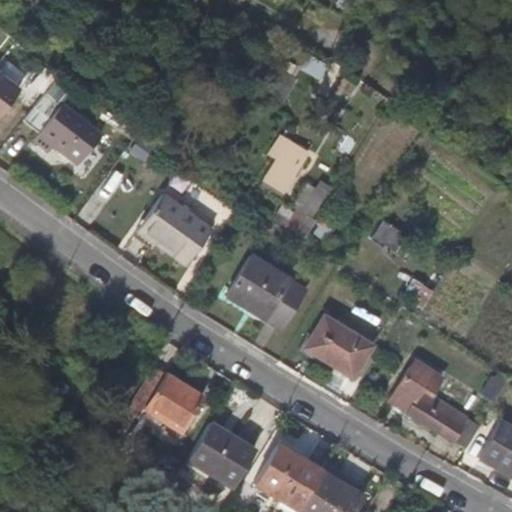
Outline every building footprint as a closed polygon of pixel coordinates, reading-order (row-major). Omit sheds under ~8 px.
[(298,73),(317,80),(323,63),(304,57),(298,73)] [(324,71),(310,91),(334,108),(348,89),(324,71)] [(0,74),(0,115),(20,90),(0,74)] [(49,92),(26,120),(42,134),(38,140),(53,153),(58,147),(81,166),(105,136),(67,104),(65,106),(49,92)] [(305,152),(287,140),(262,181),(280,193),(291,176),(294,178),(301,168),(297,165),(305,152)] [(113,202),(128,162),(113,156),(97,196),(113,202)] [(323,201),(312,195),(302,210),(314,217),(323,201)] [(129,239),(146,252),(178,274),(203,237),(154,203),(129,239)] [(270,223),(294,238),(305,220),(282,205),(270,223)] [(384,248),(393,233),(381,226),(372,240),(384,248)] [(403,239),(393,233),(384,248),(394,254),(403,239)] [(143,256),(146,252),(129,239),(125,244),(143,256)] [(285,279),(247,257),(223,298),(279,330),(299,294),(282,284),(285,279)] [(410,280),(403,291),(421,303),(429,292),(410,280)] [(371,347),(323,317),(303,347),(352,378),(371,347)] [(421,391),(431,375),(432,373),(413,362),(388,402),(464,450),(477,426),(441,403),(451,385),(442,378),(431,397),(425,393),(421,391)] [(493,402),(508,377),(497,372),(483,396),(493,402)] [(435,377),(431,375),(421,391),(425,393),(435,377)] [(199,398),(164,377),(143,412),(178,433),(199,398)] [(511,429),(500,422),(477,461),(511,482),(511,429)] [(251,451),(206,423),(185,459),(231,487),(251,451)] [(294,510),(318,472),(276,447),(253,485),(294,510)] [(337,464),(327,458),(318,472),(294,510),(293,511),(352,511),(362,496),(330,477),(337,464)]
